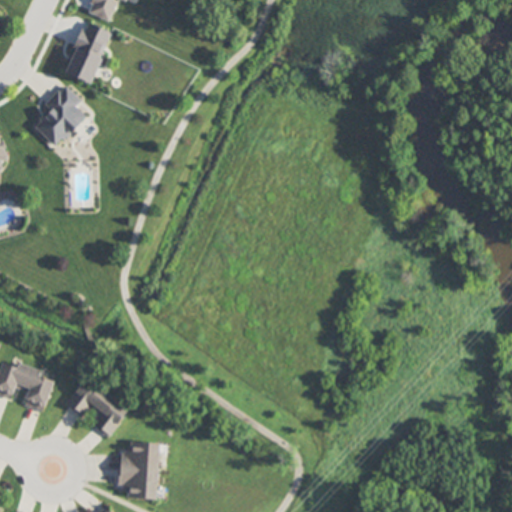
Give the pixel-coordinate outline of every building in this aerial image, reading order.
[(129,0),(128,3),(121,0),(118,0),(110,21),(89,13),(94,0),(129,0)] [(65,74),(82,20),(112,30),(94,83),(65,74)] [(87,119),(82,125),(83,126),(74,135),(73,134),(72,136),(73,137),(70,140),(69,139),(66,142),(64,140),(57,148),(37,129),(43,122),(42,121),(48,114),(50,116),(53,112),(47,106),(48,105),(60,92),(62,94),(67,89),(68,87),(84,102),(78,108),(88,118),(87,119)] [(0,136),(3,143),(5,142),(8,149),(7,150),(11,159),(2,163),(6,170),(0,173),(0,136)] [(13,366),(20,368),(21,363),(22,364),(42,371),(43,371),(41,376),(49,379),(56,381),(50,397),(49,400),(47,407),(46,407),(44,413),(42,412),(29,408),(26,407),(27,406),(29,400),(28,400),(30,394),(27,393),(21,391),(18,390),(17,389),(15,395),(14,395),(12,400),(12,401),(9,400),(0,397),(0,373),(4,362),(13,366)] [(93,388),(98,392),(100,389),(102,391),(117,403),(118,404),(117,405),(122,409),(128,414),(119,426),(110,438),(107,437),(97,429),(94,426),(93,426),(101,416),(99,415),(94,411),(92,410),(91,409),(84,418),(81,416),(71,409),(71,408),(68,406),(86,382),(93,388)] [(161,455),(160,468),(159,489),(159,499),(158,500),(129,499),(129,491),(124,491),(124,487),(120,486),(120,484),(120,469),(122,469),(123,457),(123,454),(126,454),(127,452),(127,450),(132,450),(133,442),(161,444),(161,446),(161,455)]
